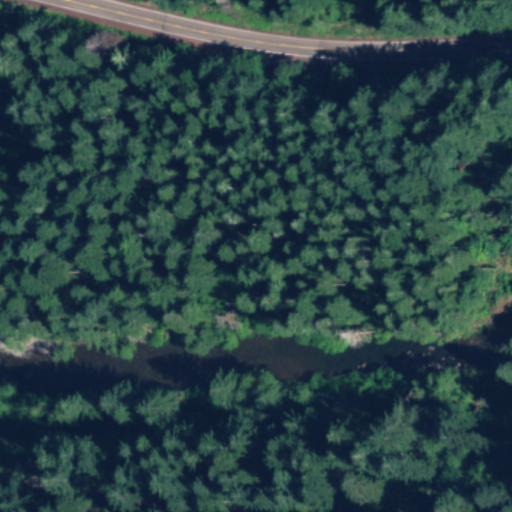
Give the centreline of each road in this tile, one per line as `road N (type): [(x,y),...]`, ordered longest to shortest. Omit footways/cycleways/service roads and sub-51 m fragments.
road 1 (primary): [(511,37),(439,51),(340,53),(243,41),(73,0)]
road 2 (track): [(0,442),(65,475),(172,511)]
